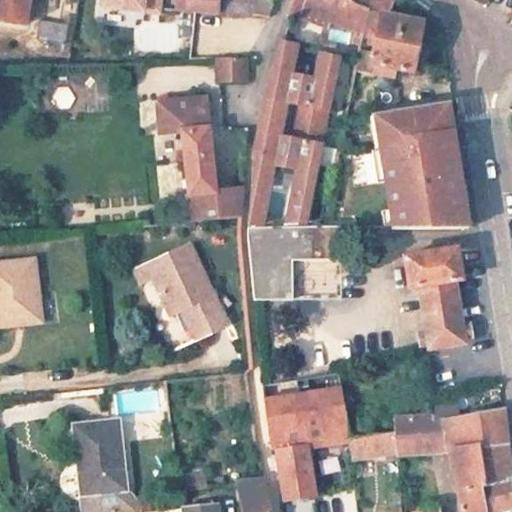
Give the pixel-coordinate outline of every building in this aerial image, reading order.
[(0,0),(0,22),(22,26),(26,0),(0,0)] [(159,0),(99,0),(98,6),(158,16),(158,12),(159,0)] [(174,0),(174,12),(214,14),(215,0),(174,0)] [(226,0),(227,13),(255,13),(255,0),(226,0)] [(292,0),(287,14),(301,20),(305,6),(329,14),(327,23),(363,36),(367,14),(331,0),(292,0)] [(331,0),(367,14),(369,0),(331,0)] [(369,0),(367,14),(363,36),(356,69),(365,71),(367,65),(409,73),(419,25),(385,17),(392,1),(393,0),(369,0)] [(329,14),(305,6),(301,20),(325,28),(327,23),(329,14)] [(63,43),(65,22),(35,20),(34,41),(63,43)] [(304,143),(311,108),(326,112),(338,56),(318,52),(312,81),(290,76),(296,47),(277,43),(265,71),(262,85),(260,94),(259,98),(293,105),(286,139),(253,132),(253,142),(245,229),(257,229),(271,167),(292,172),(280,228),(301,228),(319,146),(304,143)] [(242,85),(242,60),(214,60),(214,84),(242,85)] [(48,83),(46,111),(70,112),(71,84),(48,83)] [(286,139),(293,105),(259,98),(256,115),(254,122),(253,127),(253,132),(286,139)] [(203,103),(156,108),(159,138),(179,136),(188,225),(238,219),(239,203),(222,204),(212,195),(205,130),(203,103)] [(446,104),(377,115),(379,129),(389,136),(391,150),(381,152),(387,184),(392,213),(396,212),(399,231),(454,229),(452,212),(459,211),(455,184),(464,183),(456,133),(451,133),(446,104)] [(377,115),(370,116),(376,152),(381,152),(391,150),(389,136),(379,129),(377,115)] [(387,184),(381,152),(376,152),(371,153),(377,186),(387,184)] [(459,211),(452,212),(454,229),(467,229),(460,184),(455,184),(459,211)] [(392,213),(382,215),(384,228),(392,228),(393,231),(399,231),(396,212),(392,213)] [(290,262),(339,260),(339,228),(323,228),(301,228),(280,228),(257,229),(245,229),(245,237),(251,303),(291,302),(290,262)] [(187,245),(143,265),(150,281),(167,318),(178,313),(192,342),(224,327),(187,245)] [(455,251),(403,259),(408,289),(417,289),(429,349),(463,344),(453,282),(460,280),(455,251)] [(0,265),(0,326),(39,323),(31,262),(0,265)] [(138,287),(150,281),(143,265),(131,271),(138,287)] [(269,450),(274,453),(306,448),(346,441),(338,375),(261,386),(269,450)] [(455,402),(427,407),(429,417),(432,417),(433,424),(458,420),(455,402)] [(511,490),(504,412),(472,417),(485,511),(499,511),(511,508),(511,490)] [(458,511),(485,511),(472,417),(458,420),(433,424),(432,417),(429,417),(393,421),(393,435),(394,454),(394,456),(448,452),(458,511)] [(117,423),(74,427),(80,495),(74,496),(76,511),(130,511),(130,506),(124,490),(117,423)] [(352,461),(394,454),(393,435),(348,441),(352,461)] [(314,497),(306,448),(274,453),(282,502),(314,497)] [(216,511),(212,471),(178,475),(181,508),(181,511),(216,511)] [(267,511),(262,481),(236,484),(241,511),(267,511)]
